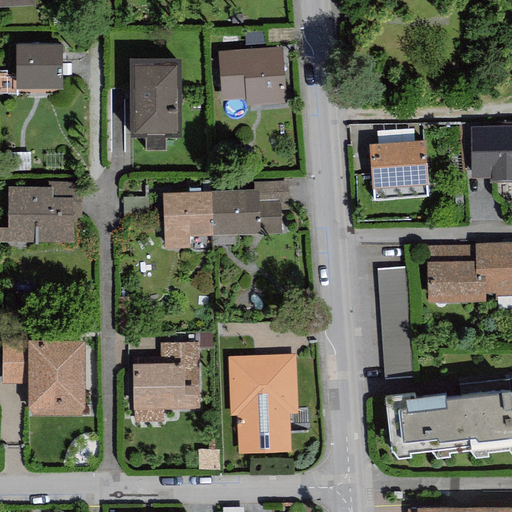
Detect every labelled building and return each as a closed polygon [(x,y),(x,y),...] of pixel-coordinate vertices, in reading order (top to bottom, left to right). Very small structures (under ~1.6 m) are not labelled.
[(15,45),(16,89),(62,89),(62,44),(15,45)] [(218,51),(221,101),(245,100),(246,107),(286,104),(282,47),(218,51)] [(181,59),(129,59),(130,138),(144,138),(145,150),(165,150),(165,137),(182,137),(181,59)] [(511,124),(470,125),(471,179),(490,178),(490,183),(511,182),(511,124)] [(434,188),(430,141),(375,145),(378,193),(434,188)] [(8,187),(7,228),(0,227),(0,241),(73,243),(73,217),(81,217),(82,198),(76,198),(76,182),(52,181),(52,188),(8,187)] [(288,181),(258,182),(258,190),(260,235),(281,234),(281,208),(288,208),(288,181)] [(258,190),(211,192),(212,236),(260,235),(258,190)] [(212,236),(211,192),(162,193),(164,250),(189,249),(189,237),(211,236),(212,236)] [(511,294),(511,244),(486,245),(486,262),(435,263),(435,304),(487,303),(487,294),(511,294)] [(436,260),(480,260),(480,244),(436,244),(436,260)] [(409,266),(383,267),(387,342),(414,341),(409,266)] [(198,342),(160,343),(160,364),(131,365),(132,410),(135,410),(135,422),(164,422),(163,409),(200,408),(198,342)] [(390,379),(418,376),(415,343),(387,345),(390,379)] [(37,386),(37,419),(95,419),(95,349),(7,348),(7,386),(37,386)] [(310,361),(238,362),(239,453),(312,451),(310,361)] [(511,389),(402,394),(404,458),(511,453),(511,389)]
